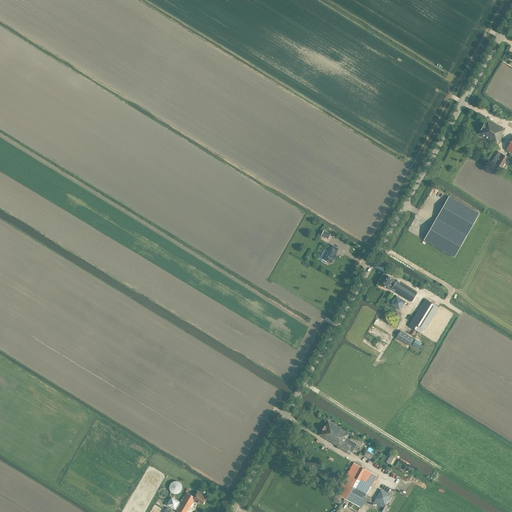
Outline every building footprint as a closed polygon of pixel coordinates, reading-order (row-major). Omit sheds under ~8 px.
[(497,144),(506,129),(487,118),(478,134),(497,144)] [(502,168),(508,157),(498,151),(492,161),(502,168)] [(464,240),(480,213),(449,195),(424,240),(454,257),(464,240)] [(321,234),(328,238),(331,234),(324,230),(321,234)] [(327,260),(331,262),(334,258),(334,259),(336,255),(335,254),(338,248),(332,245),(328,251),(327,250),(322,258),(327,260)] [(393,279),(388,275),(382,285),(387,288),(388,288),(391,289),(391,288),(396,281),(393,279)] [(396,281),(391,288),(412,301),(417,293),(397,280),(396,281)] [(400,310),(405,300),(396,295),(391,304),(400,310)] [(423,329),(425,330),(439,307),(425,298),(411,321),(409,325),(421,333),(423,329)] [(400,330),(396,337),(410,345),(414,338),(400,330)] [(328,420),(319,435),(347,452),(349,449),(352,452),(357,444),(353,441),(347,437),(350,433),(328,420)] [(374,461),(377,456),(367,450),(364,455),(374,461)] [(343,482),(337,494),(361,507),(364,502),(363,501),(367,494),(377,475),(354,463),(343,482)] [(185,488),(185,487),(184,485),(184,484),(183,483),(182,483),(181,482),(180,482),(179,481),(177,482),(176,482),(174,483),(173,484),(172,485),(172,486),(172,488),(172,489),(172,490),(173,491),(173,492),(175,494),(177,494),(178,495),(179,494),(180,494),(181,494),(183,493),(183,492),(184,491),(185,489),(185,488)] [(385,505),(391,494),(381,489),(375,499),(385,504),(385,505)] [(200,503),(203,504),(207,496),(198,491),(195,496),(187,492),(175,511),(167,506),(163,511),(193,511),(194,511),(190,509),(195,500),(196,500),(196,501),(200,503)]
